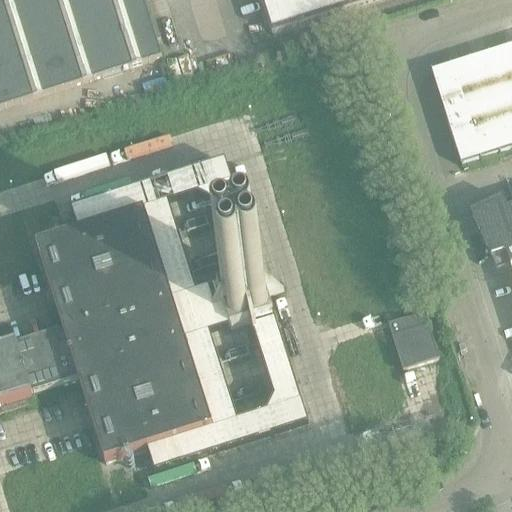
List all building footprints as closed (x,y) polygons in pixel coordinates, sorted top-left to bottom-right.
[(0,0),(0,112),(162,61),(142,0),(0,0)] [(260,0),(272,36),(385,0),(260,0)] [(470,61),(469,61),(470,63),(451,69),(451,67),(450,67),(451,69),(432,75),(432,73),(431,73),(462,169),(461,167),(480,161),(481,163),(481,161),(499,155),(500,157),(500,155),(511,151),(511,49),(508,51),(508,49),(507,49),(508,51),(489,57),(489,55),(488,55),(489,57),(470,63),(470,61)] [(0,416),(36,405),(34,399),(79,385),(106,468),(147,455),(155,479),(309,430),(273,319),(267,300),(284,294),(283,291),(266,296),(225,166),(71,214),(79,238),(36,251),(63,335),(18,349),(16,343),(0,348),(0,416)] [(503,202),(470,218),(473,225),(491,262),(492,262),(493,266),(494,267),(494,268),(496,268),(497,269),(498,269),(500,269),(509,266),(511,274),(511,212),(508,213),(503,202)]
